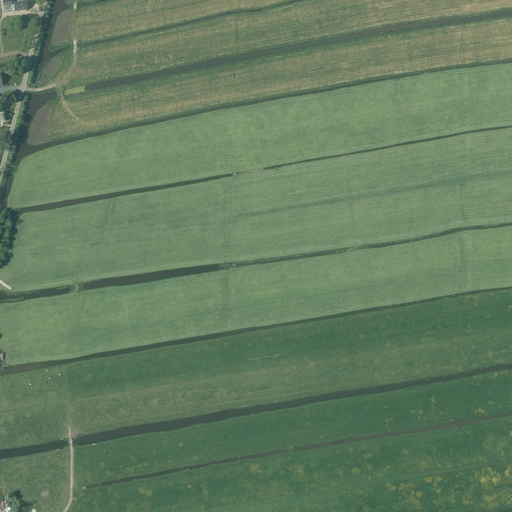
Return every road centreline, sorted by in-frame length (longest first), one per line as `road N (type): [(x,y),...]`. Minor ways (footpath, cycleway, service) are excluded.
road 1 (track): [(0,280),(10,287),(227,252)]
road 2 (unclassified): [(0,174),(45,0)]
road 3 (track): [(71,112),(59,84),(74,66),(73,0)]
